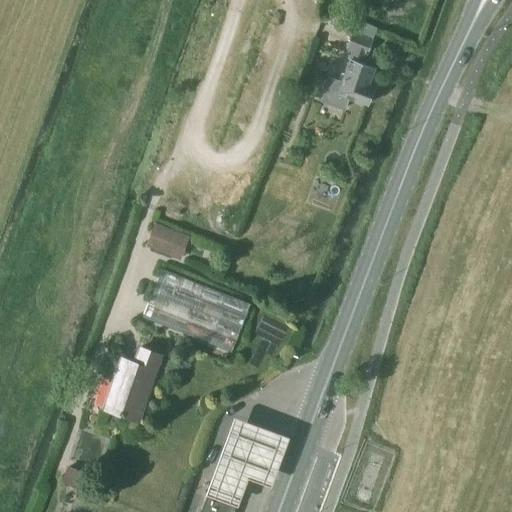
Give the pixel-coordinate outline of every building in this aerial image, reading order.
[(372,43),(352,34),(349,46),(355,49),(343,81),(331,77),(323,99),(345,108),(349,96),(368,103),(374,87),(369,85),(376,68),(364,64),(367,55),(372,43)] [(156,222),(148,242),(146,245),(180,260),(191,235),(179,229),(173,227),(174,226),(153,218),(152,221),(156,222)] [(144,317),(232,352),(251,304),(162,269),(144,317)] [(134,361),(124,358),(107,408),(140,419),(162,353),(139,345),(134,361)] [(235,414),(208,486),(238,498),(248,472),(256,475),(271,480),(288,433),(273,428),(235,414)] [(68,466),(65,473),(62,484),(81,490),(85,479),(87,473),(68,466)] [(233,511),(239,499),(210,488),(201,511),(233,511)]
